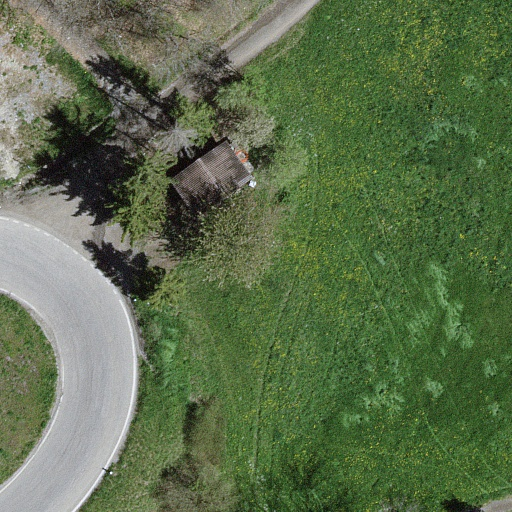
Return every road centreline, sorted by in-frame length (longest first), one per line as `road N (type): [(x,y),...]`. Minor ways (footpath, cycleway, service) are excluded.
road 1 (track): [(49,273),(150,122),(299,0)]
road 2 (tertiary): [(0,250),(49,273),(76,299),(105,368),(102,403),(82,446),(27,511)]
